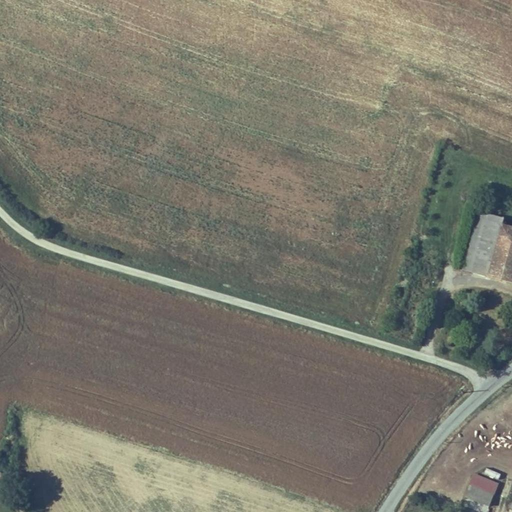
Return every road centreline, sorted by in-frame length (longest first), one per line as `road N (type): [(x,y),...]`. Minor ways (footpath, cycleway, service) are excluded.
road 1 (unclassified): [(0,210),(46,245),(494,382)]
road 2 (tertiary): [(494,382),(428,450),(384,511)]
